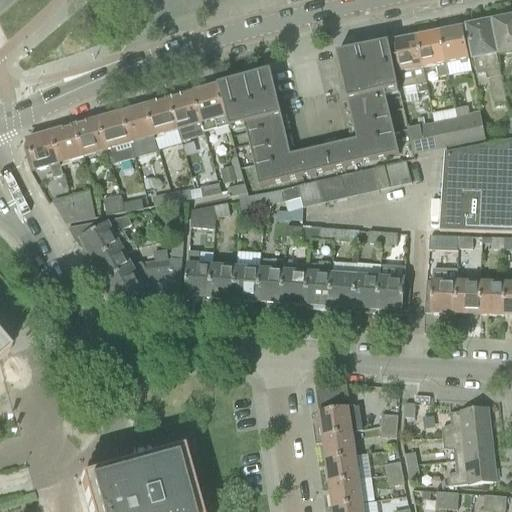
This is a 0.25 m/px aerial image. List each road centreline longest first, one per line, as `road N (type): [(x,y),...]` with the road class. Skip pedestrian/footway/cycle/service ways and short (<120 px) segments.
road 1 (tertiary): [(0,125),(152,57),(377,0)]
road 2 (tertiary): [(274,359),(148,357),(100,344),(82,332),(13,206)]
road 3 (tertiary): [(274,359),(511,377)]
road 4 (residential): [(296,511),(274,359)]
